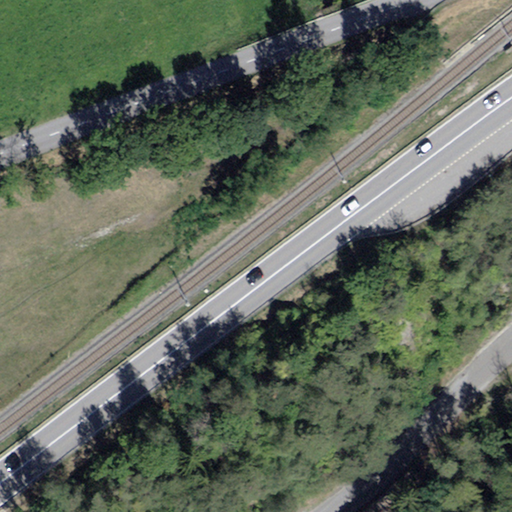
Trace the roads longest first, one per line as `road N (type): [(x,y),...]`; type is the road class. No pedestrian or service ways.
road 1 (secondary): [(0,479),(511,97)]
road 2 (tertiary): [(0,154),(411,0)]
road 3 (unclassified): [(332,511),(511,349)]
